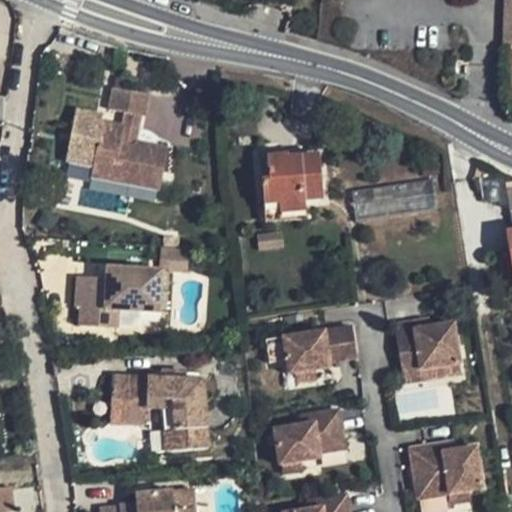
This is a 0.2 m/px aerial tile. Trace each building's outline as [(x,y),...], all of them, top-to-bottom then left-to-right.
[(147,91),(109,83),(105,105),(121,108),(138,111),(143,112),(147,91)] [(119,120),(117,133),(133,137),(138,111),(121,108),(119,120)] [(119,120),(97,116),(88,162),(124,169),(122,179),(140,182),(157,185),(160,168),(164,142),(133,137),(117,133),(119,120)] [(260,184),(263,206),(277,204),(278,215),(305,212),(304,203),(322,201),(318,154),(287,157),(287,154),(266,156),(267,182),(260,184)] [(88,162),(86,172),(122,179),(124,169),(88,162)] [(172,170),(160,168),(157,185),(140,182),(138,194),(167,200),(172,170)] [(433,182),(352,188),(354,216),(435,210),(433,182)] [(305,219),(305,212),(278,215),(277,204),(263,206),(265,223),(305,219)] [(162,247),(160,268),(187,270),(188,249),(162,247)] [(506,272),(511,270),(511,260),(511,257),(503,259),(506,272)] [(90,272),(61,273),(61,302),(67,302),(67,321),(105,321),(105,302),(146,302),(145,260),(99,260),(100,272),(90,272)] [(100,272),(99,260),(90,261),(90,272),(100,272)] [(287,360),(289,373),(295,372),(321,367),(329,366),(329,363),(355,358),(350,327),(283,338),(287,360)] [(412,341),(434,338),(433,329),(410,333),(412,341)] [(410,333),(395,336),(404,393),(419,390),(417,381),(440,377),(456,374),(450,335),(434,338),(412,341),(410,333)] [(287,360),(283,338),(265,341),(269,363),(287,360)] [(321,367),(295,372),(296,381),(322,377),(321,367)] [(176,373),(148,373),(148,380),(176,381),(176,373)] [(417,381),(419,390),(441,386),(440,377),(417,381)] [(153,412),(156,454),(199,450),(193,381),(176,381),(148,380),(103,378),(101,409),(139,411),(153,412)] [(139,411),(101,409),(101,425),(139,427),(139,411)] [(302,426),(275,431),(281,465),(300,461),(320,457),(320,453),(346,449),(339,409),(313,414),(314,423),(302,426)] [(314,423),(313,414),(301,416),(302,426),(314,423)] [(440,453),(452,451),(450,443),(439,444),(440,453)] [(407,450),(415,499),(447,494),(467,490),(481,488),(474,447),(452,451),(440,453),(439,444),(407,450)] [(300,461),(281,465),(283,475),(302,471),(300,461)] [(0,486),(0,511),(9,510),(6,485),(0,486)] [(467,490),(447,494),(449,504),(468,500),(467,490)] [(187,511),(188,511),(187,493),(165,494),(165,511),(187,511)] [(310,508),(288,511),(350,511),(347,493),(321,497),(322,506),(310,508)] [(91,511),(90,511),(188,511),(187,511),(165,511),(165,494),(143,496),(144,504),(129,506),(110,507),(111,509),(91,511)] [(144,504),(143,496),(128,497),(129,506),(144,504)] [(322,506),(321,497),(309,499),(310,508),(322,506)]
